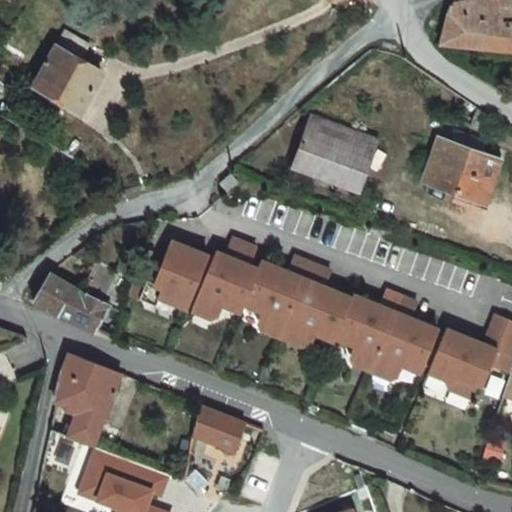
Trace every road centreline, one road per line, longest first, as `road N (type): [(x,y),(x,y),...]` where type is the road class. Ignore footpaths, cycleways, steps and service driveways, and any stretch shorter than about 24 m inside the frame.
road 1 (residential): [(0,303),(103,215),(185,190),(366,35),(399,26)]
road 2 (unclassified): [(56,335),(304,433)]
road 3 (unclassified): [(304,433),(483,505),(511,507)]
road 4 (unclassified): [(21,511),(56,335)]
road 5 (unclassified): [(399,26),(429,60),(511,113)]
